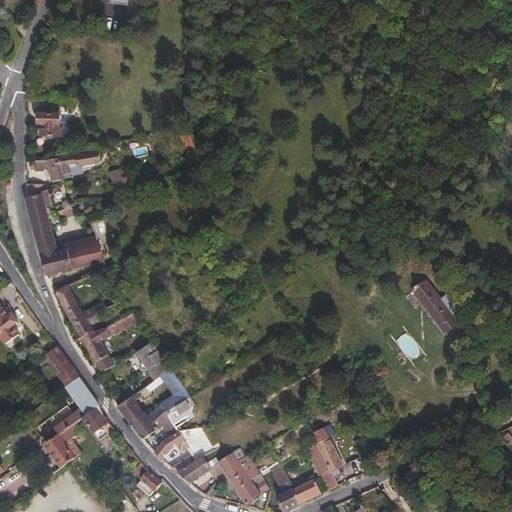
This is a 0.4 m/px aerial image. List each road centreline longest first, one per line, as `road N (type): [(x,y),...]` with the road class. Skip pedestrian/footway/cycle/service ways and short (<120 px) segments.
road 1 (residential): [(60,331),(23,227),(23,100),(15,88)]
road 2 (residential): [(229,511),(167,475),(131,437),(60,331)]
road 3 (residential): [(308,511),(511,416)]
